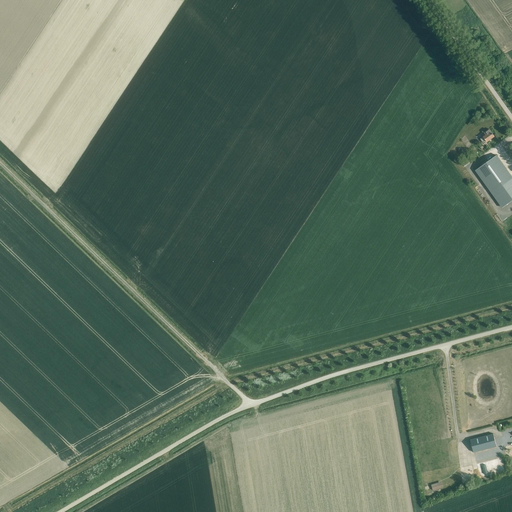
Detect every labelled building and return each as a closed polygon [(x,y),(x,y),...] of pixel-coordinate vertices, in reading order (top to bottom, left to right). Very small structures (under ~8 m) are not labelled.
[(485,135),(480,139),(482,142),(485,140),(487,142),(494,137),(489,129),(484,133),(485,135)] [(511,176),(497,155),(475,171),(502,208),(511,200),(511,176)] [(466,159),(461,163),(465,167),(470,164),(466,159)] [(474,452),(497,446),(493,434),(470,440),(474,452)] [(480,478),(505,472),(501,457),(477,464),(480,478)]
